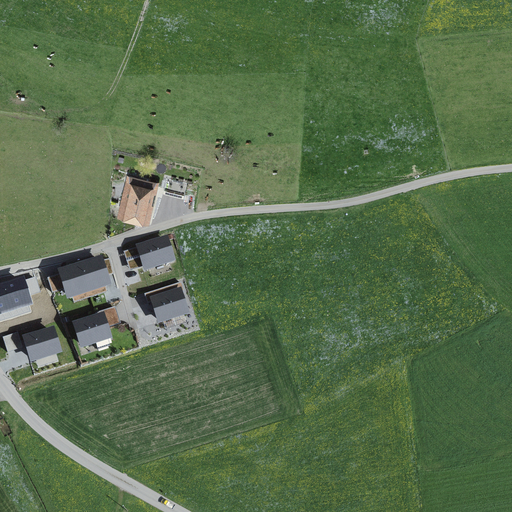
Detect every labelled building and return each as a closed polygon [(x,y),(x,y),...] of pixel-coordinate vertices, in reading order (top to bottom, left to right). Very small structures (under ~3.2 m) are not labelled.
[(131,180),(124,211),(145,216),(153,186),(131,180)] [(165,240),(129,252),(134,267),(144,264),(146,268),(172,260),(165,240)] [(100,261),(81,267),(90,297),(107,292),(105,285),(107,284),(105,277),(114,274),(110,260),(100,262),(100,261)] [(90,297),(81,267),(62,273),(62,274),(54,277),(58,291),(66,288),(69,296),(72,295),(74,302),(90,297)] [(154,302),(160,321),(185,313),(179,293),(184,292),(181,283),(145,295),(148,304),(154,302)] [(29,315),(41,312),(35,291),(0,301),(0,332),(32,323),(29,315)] [(98,319),(76,326),(82,345),(108,337),(105,326),(119,322),(114,308),(96,314),(98,319)] [(31,359),(64,350),(57,324),(24,333),(31,359)]
